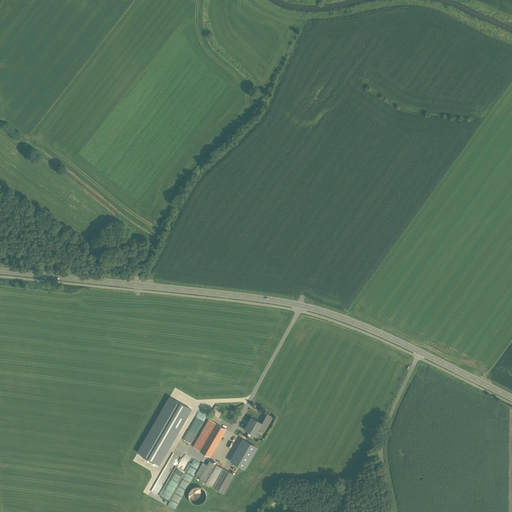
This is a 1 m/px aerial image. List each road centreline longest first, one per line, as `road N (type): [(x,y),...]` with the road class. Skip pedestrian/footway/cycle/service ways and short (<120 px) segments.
road 1 (secondary): [(420,352),(291,303),(0,270)]
road 2 (unclassified): [(391,511),(383,432),(420,352)]
